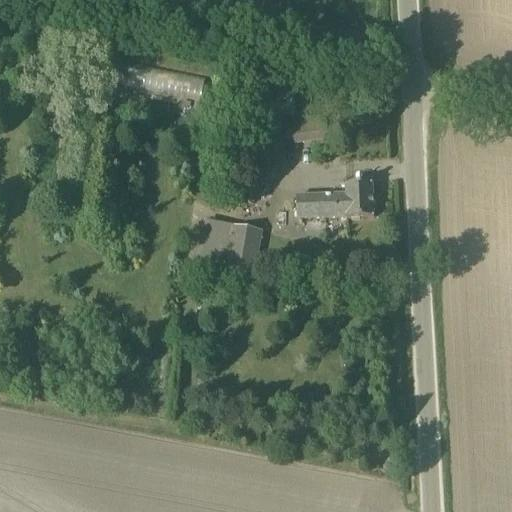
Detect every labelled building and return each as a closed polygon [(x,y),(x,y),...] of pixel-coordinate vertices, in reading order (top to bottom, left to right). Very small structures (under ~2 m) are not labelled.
[(115,59),(109,82),(197,102),(202,79),(115,59)] [(264,119),(293,118),(292,90),(264,91),(264,119)] [(292,124),(293,131),(295,144),(327,138),(323,118),(292,124)] [(347,219),(374,219),(372,185),(346,186),(346,196),(296,197),(297,221),(347,219)] [(255,276),(262,231),(233,226),(225,271),(255,276)]
